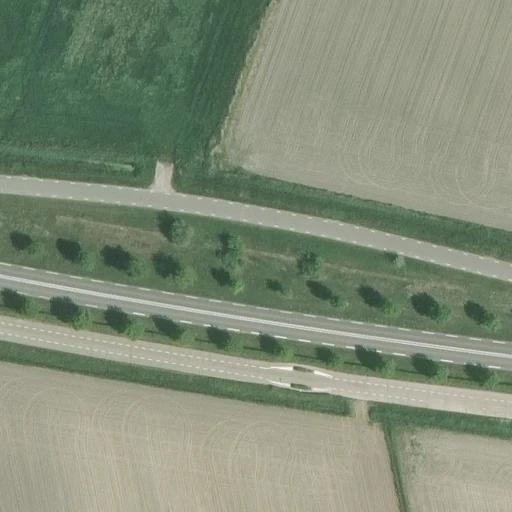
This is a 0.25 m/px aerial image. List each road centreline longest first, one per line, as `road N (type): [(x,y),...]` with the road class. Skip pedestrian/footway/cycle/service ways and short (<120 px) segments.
road 1 (unclassified): [(511,271),(244,214),(0,184)]
road 2 (unclassified): [(511,407),(0,325)]
road 3 (secondary): [(511,356),(0,275)]
